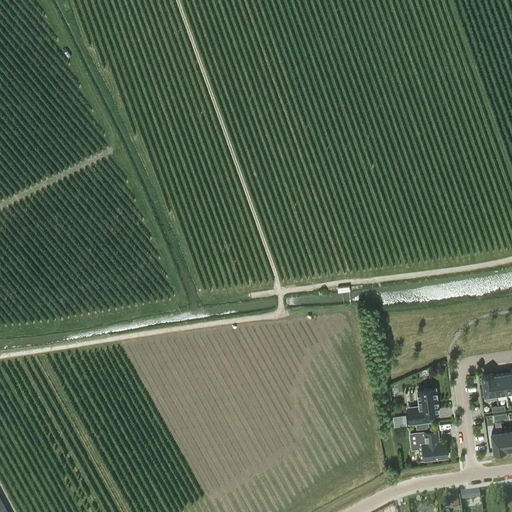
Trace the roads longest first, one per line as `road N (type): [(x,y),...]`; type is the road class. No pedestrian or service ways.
road 1 (track): [(283,292),(511,259)]
road 2 (residential): [(511,356),(470,363),(459,376),(474,474)]
road 3 (residential): [(474,474),(405,486),(351,511)]
